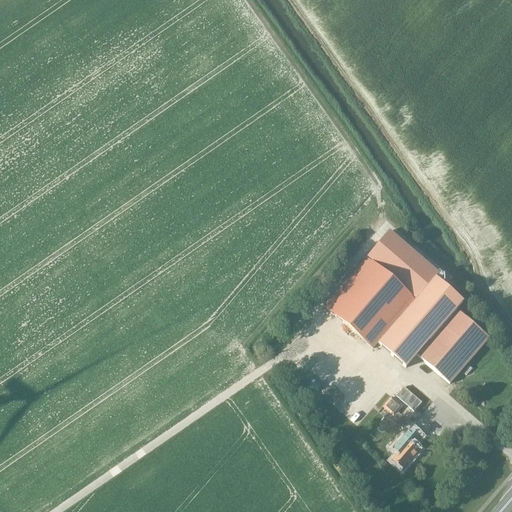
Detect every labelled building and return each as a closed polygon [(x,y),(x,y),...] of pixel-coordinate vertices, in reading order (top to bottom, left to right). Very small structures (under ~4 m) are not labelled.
[(365,259),(367,258),(416,301),(437,278),(439,275),(389,232),(334,184),(240,291),(281,326),(350,246),(365,259)] [(323,308),(373,351),(378,344),(416,301),(367,258),(365,259),(323,308)] [(464,302),(437,278),(416,301),(378,344),(405,369),(416,356),(417,357),(457,311),(457,310),(464,302)] [(417,357),(449,385),(489,339),(457,311),(417,357)] [(404,387),(396,396),(414,412),(422,403),(404,387)] [(389,416),(397,405),(385,396),(376,406),(389,416)] [(409,443),(393,461),(403,471),(420,451),(415,447),(422,439),(410,429),(403,437),(409,443)]
